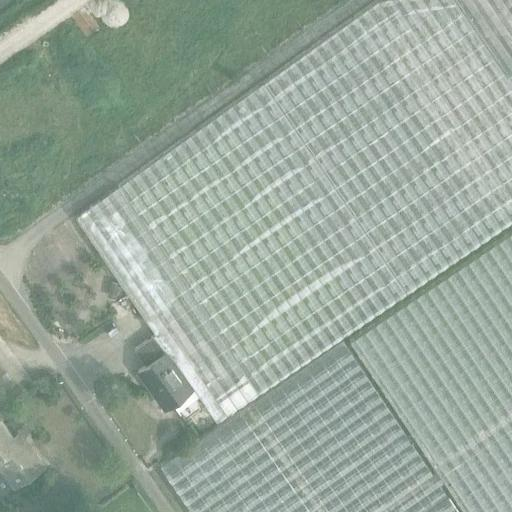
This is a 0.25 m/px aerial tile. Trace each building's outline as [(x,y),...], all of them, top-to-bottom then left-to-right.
[(511,0),(373,0),(75,215),(156,332),(193,386),(216,419),(511,217),(511,0)] [(511,511),(511,231),(349,339),(436,470),(443,481),(464,511),(511,511)] [(156,332),(134,348),(145,364),(137,370),(147,383),(148,382),(166,406),(193,386),(156,332)] [(342,338),(159,465),(191,511),(458,511),(439,483),(443,481),(436,470),(432,473),(342,338)] [(0,474),(5,471),(13,484),(43,463),(19,428),(11,434),(0,418),(0,474)]
